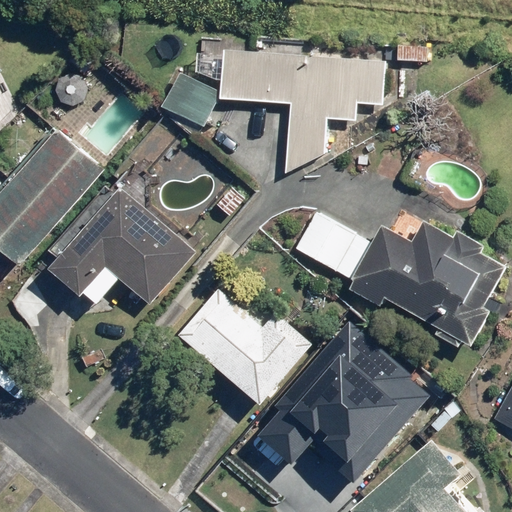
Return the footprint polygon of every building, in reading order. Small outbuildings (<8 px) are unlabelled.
[(81,46),(66,64),(86,80),(100,63),(81,46)] [(231,98),(302,102),(300,138),(338,140),(340,117),(367,118),(368,100),(395,102),(397,56),(233,47),(231,98)] [(191,69),(172,104),(212,125),(230,90),(191,69)] [(66,125),(0,204),(0,238),(32,265),(115,166),(66,125)] [(134,185),(63,266),(95,294),(121,264),(163,301),(209,249),(134,185)] [(389,241),(324,207),(304,244),(366,277),(362,284),(396,303),(400,295),(432,312),(490,343),(509,307),(502,303),(511,285),(511,255),(498,248),(502,241),(474,226),(469,235),(439,218),(429,237),(399,222),(389,241)] [(281,323),(234,285),(195,331),(278,401),(329,340),(293,309),(281,323)] [(351,319),(261,423),(321,475),(336,458),(363,481),(386,454),(389,456),(441,396),(351,319)] [(511,394),(500,417),(511,424),(511,394)] [(443,438),(364,507),(367,511),(483,511),(460,485),(474,473),(443,438)]
